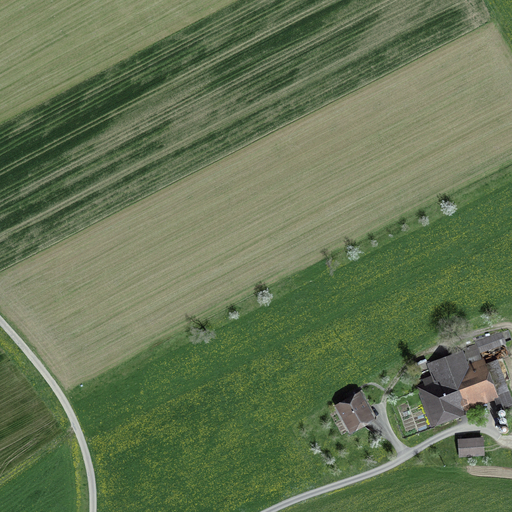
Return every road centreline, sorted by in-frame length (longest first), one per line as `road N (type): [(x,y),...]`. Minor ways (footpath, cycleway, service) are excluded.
road 1 (track): [(269,511),(396,465),(454,430),(511,442)]
road 2 (track): [(411,456),(386,428),(383,404),(400,373),(426,350),(511,326)]
road 3 (unclassified): [(0,319),(69,410),(91,472),(93,511)]
